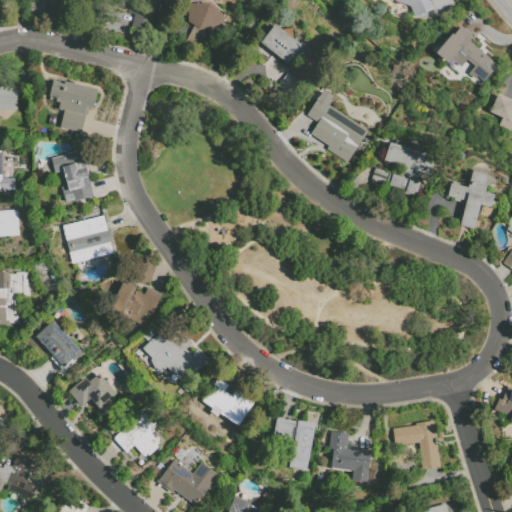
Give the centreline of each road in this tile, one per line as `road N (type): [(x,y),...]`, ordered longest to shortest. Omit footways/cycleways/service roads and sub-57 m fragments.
road 1 (residential): [(450,382),(485,363),(498,336),(497,294),(474,266),(376,226),(300,176),(254,116),(220,88),(20,38),(0,40)]
road 2 (residential): [(144,68),(127,171),(151,226),(214,315),(279,375),(313,387),(356,393),(450,382)]
road 3 (residential): [(0,373),(37,400),(141,511)]
road 4 (residential): [(450,382),(496,511)]
